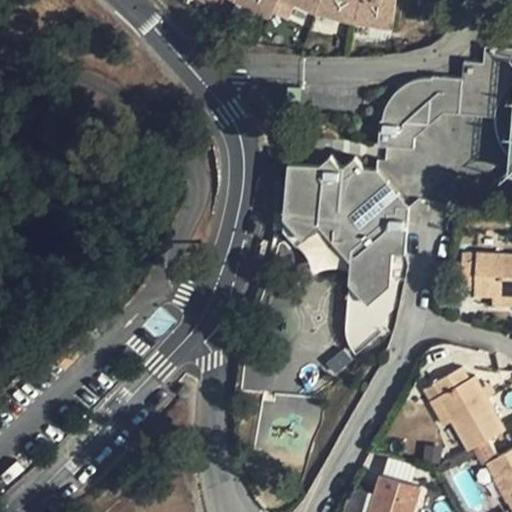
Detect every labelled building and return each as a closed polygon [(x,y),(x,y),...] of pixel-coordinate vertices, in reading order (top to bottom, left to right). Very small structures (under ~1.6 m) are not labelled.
[(239,0),(272,16),(277,0),(294,0),(316,10),(355,21),(393,27),(398,0),(239,0)] [(444,110),(486,113),(501,46),(486,45),(485,61),(465,60),(463,77),(433,74),(433,77),(423,77),(412,80),(400,88),(389,100),(385,109),(384,118),(381,118),(379,143),(414,147),(416,135),(444,110)] [(510,171),(511,171),(511,47),(501,46),(486,113),(495,113),(497,132),(502,142),(511,158),(510,171)] [(377,185),(379,168),(365,167),(356,156),(346,165),(341,165),(332,154),(321,163),(290,160),(285,215),(305,239),(322,224),(351,259),(350,282),(391,285),(393,252),(406,252),(410,205),(393,204),(377,185)] [(410,205),(379,168),(377,185),(393,204),(410,205)] [(511,252),(463,251),(462,260),(455,260),(454,287),(475,288),(475,294),(488,294),(511,295),(511,252)] [(511,295),(488,294),(487,303),(511,303),(511,295)] [(54,353),(65,364),(86,342),(75,331),(54,353)] [(474,444),(510,423),(491,390),(487,383),(479,370),(475,373),(468,361),(429,384),(436,396),(444,391),(474,444)] [(494,379),(487,383),(491,390),(498,386),(494,379)] [(511,506),(511,446),(486,462),(494,475),(509,501),(511,506)] [(414,511),(423,485),(379,472),(367,511),(414,511)] [(509,501),(494,475),(487,479),(502,505),(509,501)]
